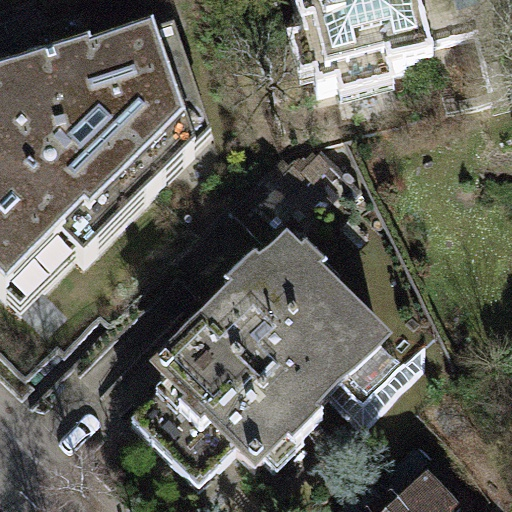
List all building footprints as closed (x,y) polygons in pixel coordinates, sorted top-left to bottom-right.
[(511,0),(294,0),(303,34),(319,101),(339,96),(342,105),(377,96),(395,91),(390,74),(434,63),(417,0),(511,0)] [(0,261),(25,280),(53,248),(78,271),(187,157),(164,134),(175,121),(149,41),(84,64),(73,36),(0,61),(0,261)] [(294,265),(286,257),(266,277),(256,266),(226,296),(234,304),(157,382),(166,391),(128,429),(196,496),(235,457),(254,476),(263,466),(274,476),(320,429),(311,419),(380,349),(315,285),(324,276),(303,255),(294,265)] [(342,399),(368,422),(422,361),(397,338),(342,399)] [(448,511),(426,490),(404,511),(448,511)]
